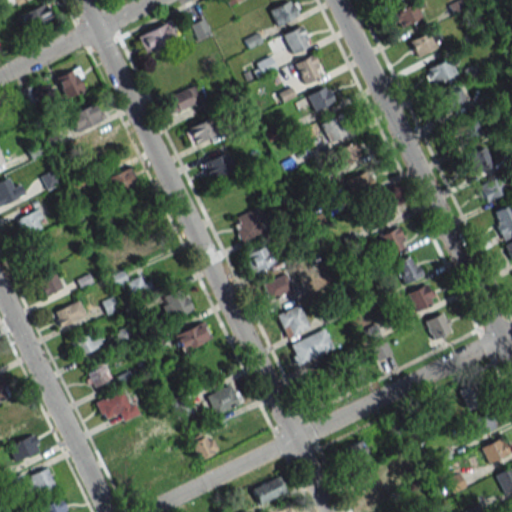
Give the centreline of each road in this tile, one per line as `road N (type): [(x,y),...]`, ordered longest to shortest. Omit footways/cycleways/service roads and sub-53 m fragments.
road 1 (residential): [(327,511),(78,0)]
road 2 (residential): [(143,511),(511,332)]
road 3 (residential): [(511,368),(332,0)]
road 4 (residential): [(105,511),(0,294)]
road 5 (residential): [(0,75),(152,0)]
